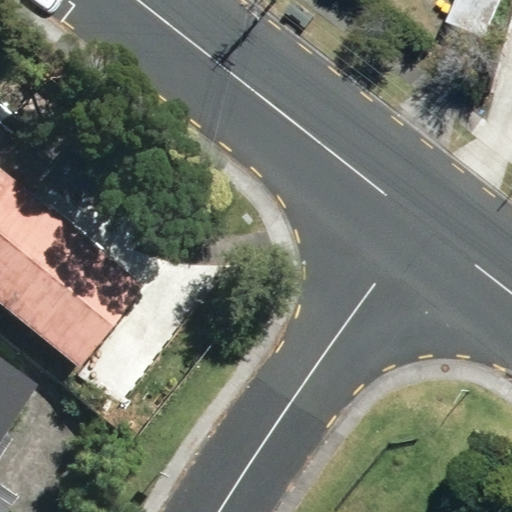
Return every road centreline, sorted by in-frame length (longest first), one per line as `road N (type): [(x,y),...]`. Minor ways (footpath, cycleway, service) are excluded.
road 1 (residential): [(229,511),(427,195)]
road 2 (secondary): [(169,0),(427,195)]
